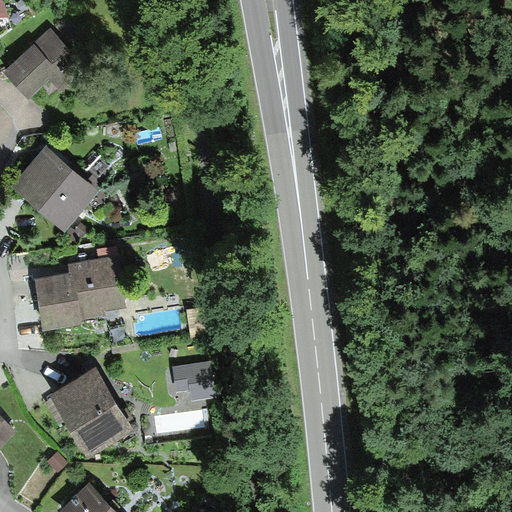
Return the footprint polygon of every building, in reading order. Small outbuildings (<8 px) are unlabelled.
[(49,34),(4,73),(30,102),(75,63),(49,34)] [(43,154),(9,193),(58,235),(92,197),(43,154)] [(71,281),(35,288),(44,334),(135,317),(122,253),(67,264),(71,281)] [(180,364),(183,395),(222,391),(218,359),(180,364)] [(98,370),(50,394),(80,453),(128,429),(98,370)] [(0,412),(0,444),(16,430),(0,412)] [(116,511),(90,485),(61,511),(116,511)]
